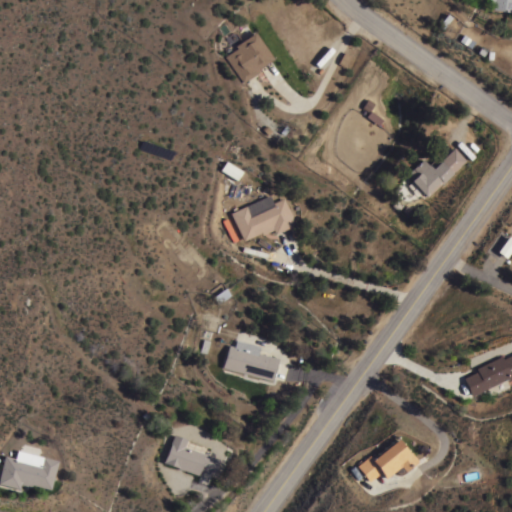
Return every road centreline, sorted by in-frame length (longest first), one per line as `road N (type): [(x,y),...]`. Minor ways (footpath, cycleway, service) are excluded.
road 1 (residential): [(511,164),(263,511)]
road 2 (residential): [(349,0),(511,119)]
